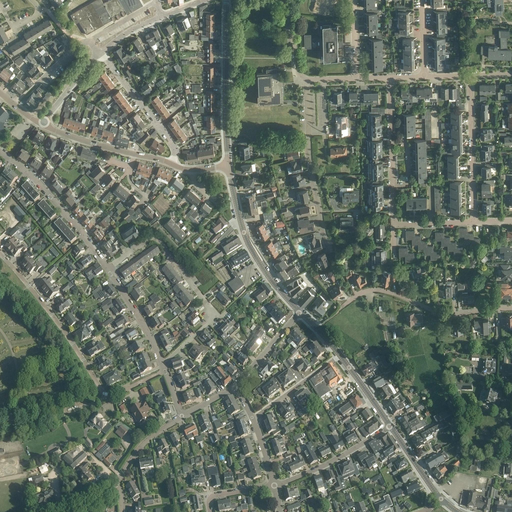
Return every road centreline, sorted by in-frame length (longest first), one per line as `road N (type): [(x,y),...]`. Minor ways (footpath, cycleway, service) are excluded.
road 1 (residential): [(164,371),(106,397),(0,254)]
road 2 (residential): [(343,307),(368,292),(387,292),(436,313),(511,309)]
road 3 (residential): [(300,313),(248,246),(228,166)]
road 4 (residential): [(228,166),(225,0)]
road 5 (residential): [(107,269),(37,183),(0,152)]
road 6 (residential): [(216,316),(156,243),(107,269)]
road 7 (residential): [(473,222),(469,76)]
road 8 (residential): [(389,426),(300,313)]
road 9 (residential): [(171,164),(174,150),(101,53)]
road 10 (residential): [(389,426),(339,459),(273,485)]
road 11 (residential): [(330,253),(309,130)]
